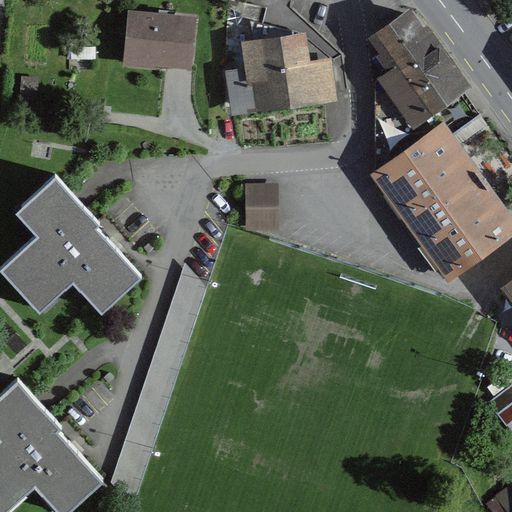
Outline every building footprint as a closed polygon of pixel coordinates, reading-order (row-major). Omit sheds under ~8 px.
[(228,0),(226,12),(226,49),(228,67),(225,68),(232,112),(338,96),(331,52),(311,55),(306,25),(293,27),(262,20),(265,6),(239,0),(228,0)] [(377,73),(379,76),(429,147),(454,129),(480,111),(463,87),(471,81),(426,18),(422,21),(409,3),(403,7),(369,32),(382,50),(378,53),(387,66),(377,73)] [(156,62),(193,65),(198,13),(128,6),(122,62),(156,65),(156,62)] [(94,41),(66,42),(66,70),(94,69),(94,41)] [(37,98),(39,76),(21,75),(19,97),(37,98)] [(511,230),(511,209),(454,129),(429,147),(379,76),(375,79),(375,163),(369,168),(447,277),(511,230)] [(101,221),(57,173),(16,210),(37,234),(1,266),(41,311),(74,281),(102,311),(142,274),(97,224),(101,221)] [(278,179),(244,180),(246,229),(279,228),(278,179)] [(206,286),(185,261),(111,480),(133,504),(206,286)] [(511,272),(501,281),(511,295),(511,272)] [(62,424),(19,376),(0,392),(0,511),(4,511),(36,484),(61,511),(65,511),(104,477),(58,427),(62,424)] [(511,384),(488,402),(506,425),(507,424),(511,420),(511,384)] [(493,511),(508,511),(511,509),(511,479),(493,494),(495,495),(485,502),(493,511)]
